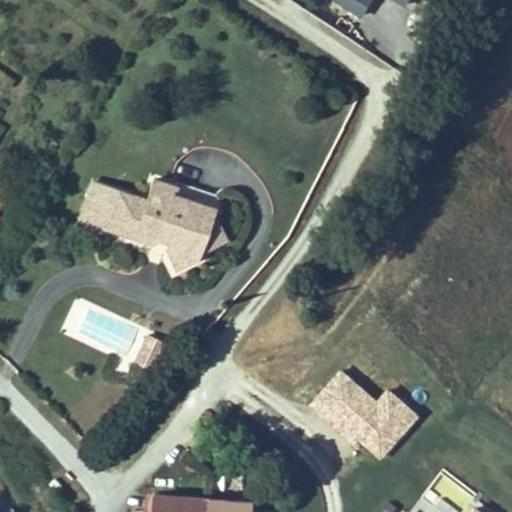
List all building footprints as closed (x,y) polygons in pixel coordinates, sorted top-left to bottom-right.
[(334,0),(334,1),(365,20),(376,0),(391,0),(409,10),(414,0),(334,0)] [(171,264),(219,234),(208,203),(169,190),(171,183),(149,175),(142,196),(88,178),(75,215),(148,238),(156,230),(165,233),(162,243),(171,264)] [(213,190),(173,177),(171,183),(169,190),(208,203),(213,190)] [(0,187),(0,206),(9,194),(0,187)] [(154,338),(139,330),(125,357),(141,365),(154,338)] [(421,413),(389,389),(381,400),(339,369),(310,408),(385,462),(421,413)] [(242,511),(243,495),(148,489),(145,511),(242,511)]
